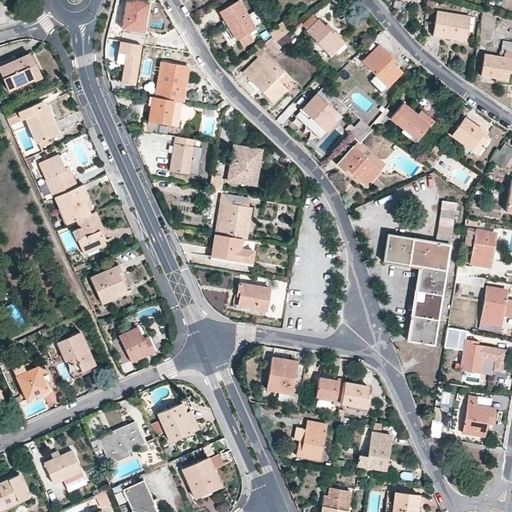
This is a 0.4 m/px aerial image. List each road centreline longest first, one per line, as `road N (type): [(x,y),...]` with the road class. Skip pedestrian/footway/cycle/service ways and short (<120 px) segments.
road 1 (residential): [(169,0),(218,80),(334,201),(378,344)]
road 2 (tertiary): [(213,347),(100,94),(90,59),(94,12)]
road 3 (tertiary): [(70,18),(100,120),(203,351)]
road 4 (residential): [(203,351),(0,443)]
road 5 (residential): [(511,122),(434,67),(369,0)]
road 6 (residential): [(378,344),(450,511)]
road 7 (tertiary): [(281,501),(213,347)]
road 8 (tertiary): [(203,351),(271,505)]
road 9 (residential): [(213,347),(240,336),(326,348),(378,344)]
